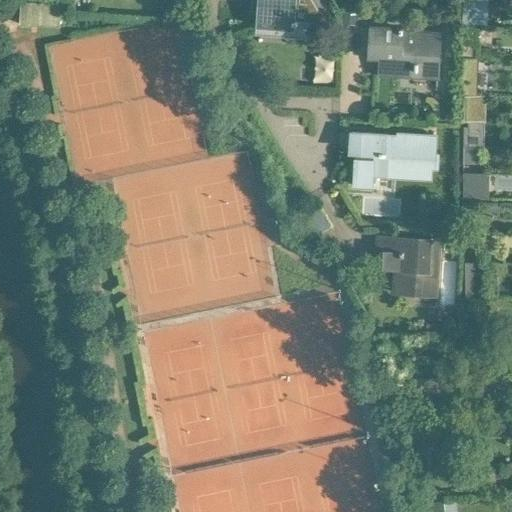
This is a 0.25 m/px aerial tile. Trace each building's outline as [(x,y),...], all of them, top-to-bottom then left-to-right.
[(259,0),(257,34),(322,39),(325,9),(319,9),(313,0),(259,0)] [(59,26),(61,3),(22,1),(20,24),(59,26)] [(463,7),(462,23),(487,24),(488,8),(463,7)] [(379,75),(438,79),(441,34),(403,32),(403,30),(370,28),(368,59),(380,59),(379,75)] [(475,56),(476,44),(462,44),(462,56),(475,56)] [(474,58),(461,58),(460,94),(473,95),(474,58)] [(464,96),(464,122),(486,122),(486,101),(481,96),(464,96)] [(351,132),(350,151),(356,151),(354,186),(372,187),(373,175),(388,176),(431,178),(431,167),(435,167),(438,168),(439,154),(435,154),(437,135),(399,133),(398,135),(361,133),(351,132)] [(479,148),(464,148),(464,164),(479,164),(479,148)] [(480,173),(463,173),(463,199),(480,199),(480,173)] [(464,233),(464,249),(489,249),(489,233),(464,233)] [(378,236),(376,268),(395,269),(394,292),(439,295),(442,240),(378,236)] [(445,240),(445,249),(459,250),(459,240),(445,240)] [(483,261),(466,261),(466,299),(483,299),(483,261)] [(481,377),(408,379),(409,404),(483,401),(481,377)] [(494,378),(483,378),(484,405),(495,405),(494,378)] [(442,455),(417,455),(418,458),(418,472),(421,472),(442,472),(442,455)] [(446,491),(434,491),(434,500),(446,499),(446,491)] [(457,511),(456,499),(433,502),(433,511),(457,511)]
